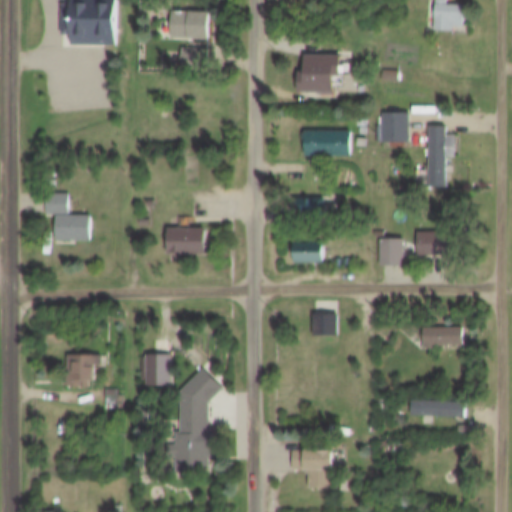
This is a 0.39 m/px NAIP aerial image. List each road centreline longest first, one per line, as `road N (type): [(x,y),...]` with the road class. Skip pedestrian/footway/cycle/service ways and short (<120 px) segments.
road 1 (residential): [(499,511),(507,0)]
road 2 (residential): [(256,0),(250,511)]
road 3 (residential): [(16,511),(14,0)]
road 4 (residential): [(16,290),(503,280)]
